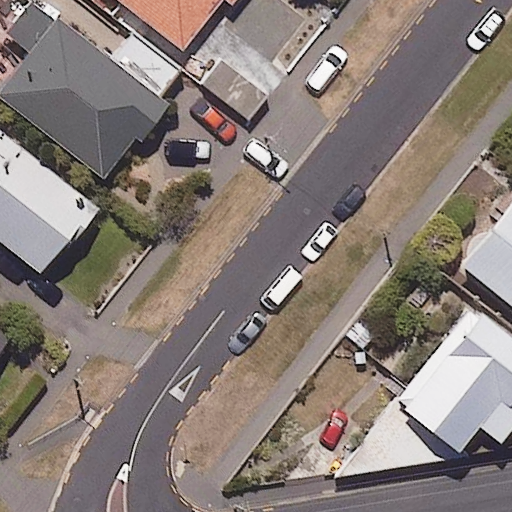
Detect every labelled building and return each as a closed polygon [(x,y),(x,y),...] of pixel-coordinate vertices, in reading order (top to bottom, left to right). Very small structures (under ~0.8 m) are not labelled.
[(36,0),(11,0),(0,14),(0,29),(10,37),(0,50),(0,94),(100,172),(182,66),(131,27),(108,56),(36,0)] [(122,0),(178,44),(212,0),(122,0)] [(264,94),(219,59),(201,82),(247,117),(264,94)] [(90,202),(0,128),(0,238),(36,268),(90,202)] [(511,184),(454,256),(511,302),(511,184)] [(395,389),(330,471),(469,449),(454,438),(472,415),(495,433),(511,410),(511,324),(477,297),(473,301),(464,294),(392,386),(395,389)]
